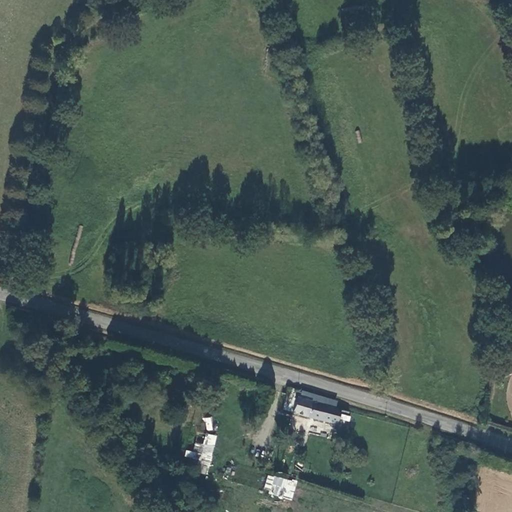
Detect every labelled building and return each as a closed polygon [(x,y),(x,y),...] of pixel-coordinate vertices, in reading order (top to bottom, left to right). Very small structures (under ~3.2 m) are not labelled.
[(333,408),(335,402),(298,391),(292,411),(344,427),(348,413),(333,408)] [(361,410),(360,416),(369,419),(371,412),(361,410)] [(211,474),(214,434),(204,434),(202,453),(190,452),(188,472),(211,474)] [(297,440),(288,437),(286,444),(295,447),(297,440)] [(267,475),(263,494),(293,499),(296,480),(267,475)]
